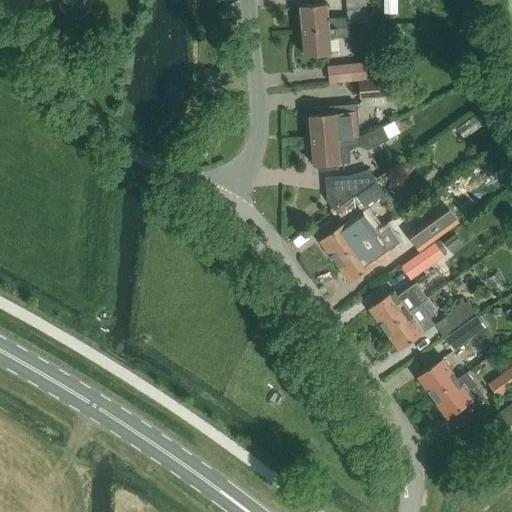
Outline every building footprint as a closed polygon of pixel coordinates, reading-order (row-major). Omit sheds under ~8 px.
[(61,0),(61,2),(62,7),(65,12),(68,14),(72,16),(77,16),(81,14),(85,11),(87,7),(88,1),(90,0),(61,0)] [(344,0),(346,17),(328,18),(326,4),(300,6),(302,31),(348,27),(376,24),(376,16),(367,12),(366,0),(344,0)] [(396,12),(396,0),(384,0),(384,12),(396,12)] [(348,27),(302,31),(304,56),(330,54),(329,38),(349,36),(350,52),(380,50),(378,27),(369,27),(369,25),(376,25),(376,24),(348,27)] [(491,49),(474,54),(480,71),(496,65),(491,49)] [(367,62),(327,66),(329,84),(358,81),(368,80),(367,62)] [(368,80),(358,81),(360,100),(396,96),(394,77),(368,80)] [(313,115),(309,115),(311,140),(337,138),(358,136),(356,105),(312,109),(313,115)] [(337,138),(311,140),(313,166),(313,173),(342,171),(341,164),(349,163),(347,147),(358,145),(367,148),(388,139),(382,126),(358,138),(358,136),(337,138)] [(333,210),(372,182),(374,180),(368,171),(350,177),(342,177),(343,188),(327,189),(326,201),(333,210)] [(368,219),(361,210),(381,195),(372,182),(333,210),(342,223),(319,240),(334,261),(359,243),(366,238),(357,227),(368,219)] [(460,221),(449,205),(408,235),(419,251),(460,221)] [(386,224),(366,238),(359,243),(334,261),(349,282),(374,265),(363,250),(362,249),(370,243),(378,255),(398,241),(386,224)] [(465,224),(455,231),(462,242),(473,235),(465,224)] [(450,253),(462,243),(456,235),(443,244),(450,253)] [(435,243),(401,267),(410,281),(444,257),(435,243)] [(383,329),(407,312),(403,306),(403,305),(393,290),(368,308),(383,329)] [(475,312),(467,301),(434,324),(441,336),(475,312)] [(407,312),(383,329),(398,350),(423,332),(430,327),(424,319),(417,324),(412,317),(411,318),(407,312)] [(444,339),(452,351),(485,327),(477,316),(444,339)] [(432,397),(456,380),(452,374),(453,374),(442,358),(417,376),(432,397)] [(498,400),(511,389),(511,370),(509,366),(486,383),(498,400)] [(467,373),(456,380),(432,397),(447,419),(482,394),(467,373)] [(511,402),(493,416),(511,441),(511,439),(511,402)]
